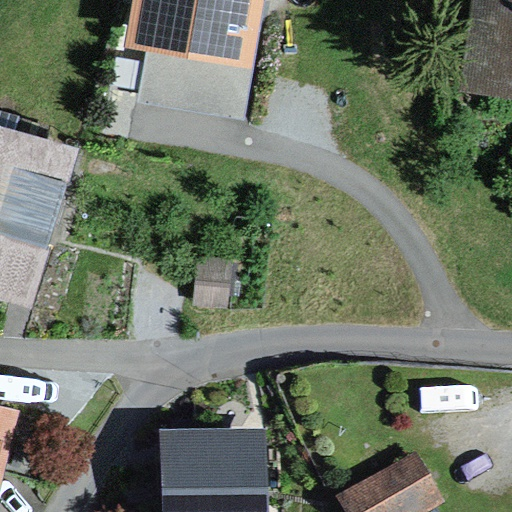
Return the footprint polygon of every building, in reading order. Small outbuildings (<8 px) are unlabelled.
[(245,0),(143,0),(138,29),(237,48),(245,0)] [(511,0),(479,0),(467,75),(511,80),(511,0)] [(0,184),(11,146),(0,142),(0,184)] [(53,159),(11,146),(0,184),(0,278),(26,287),(40,242),(29,238),(35,218),(54,224),(61,202),(42,196),(53,159)] [(9,413),(0,446),(0,467),(40,477),(54,425),(9,413)] [(258,511),(255,443),(195,445),(197,493),(177,494),(177,511),(258,511)] [(345,500),(352,511),(414,511),(433,501),(410,462),(345,500)]
